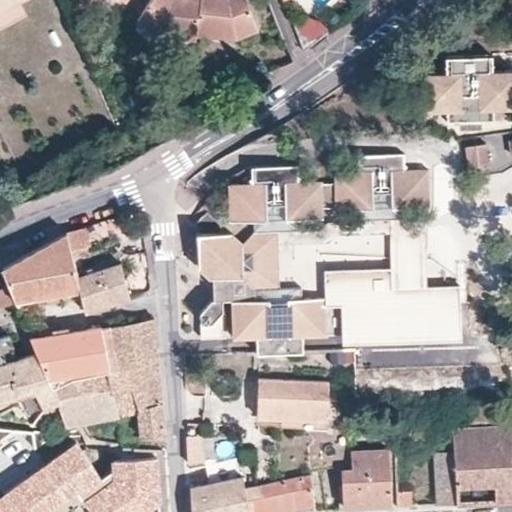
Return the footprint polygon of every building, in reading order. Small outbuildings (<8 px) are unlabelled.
[(23,3),(20,0),(18,0),(0,9),(0,29),(28,14),(23,3)] [(0,0),(0,9),(18,0),(0,0)] [(184,0),(184,3),(174,2),(174,0),(153,0),(139,21),(158,34),(198,38),(198,33),(201,0),(184,0)] [(228,0),(228,3),(219,2),(219,0),(201,0),(198,33),(238,37),(257,30),(246,0),(228,0)] [(449,120),(463,120),(487,119),(497,119),(497,108),(511,107),(511,68),(498,69),(498,53),(450,53),(450,69),(426,70),(427,109),(449,109),(449,120)] [(463,120),(463,128),(487,127),(487,119),(463,120)] [(487,144),(465,147),(468,168),(489,165),(487,144)] [(280,270),(280,229),(302,229),(301,218),(325,218),(325,207),(362,207),(364,217),(391,218),(416,217),(416,208),(434,208),(433,167),(409,167),(409,151),(361,151),(361,168),(339,168),(339,179),(301,179),(301,163),(253,163),(253,181),(229,181),(229,220),(254,221),(255,230),(245,242),(234,231),(199,233),(200,268),(214,277),(234,276),(235,289),(256,289),(256,298),(235,298),(236,335),(259,335),(260,352),(306,350),(305,333),(327,332),(325,303),(325,295),(304,296),(304,286),(282,287),(280,270)] [(416,217),(391,218),(392,267),(392,284),(428,284),(425,217),(416,217)] [(76,269),(66,231),(1,266),(8,285),(15,299),(77,288),(77,275),(76,269)] [(128,295),(119,261),(77,275),(77,288),(83,309),(128,295)] [(392,284),(392,267),(325,269),(325,303),(340,305),(342,340),(458,340),(457,284),(428,284),(392,284)] [(234,276),(214,277),(215,299),(211,300),(200,311),(201,323),(213,321),(224,309),(223,297),(235,298),(256,298),(256,289),(235,289),(234,276)] [(0,335),(8,333),(9,335),(27,329),(15,299),(8,285),(0,287),(0,335)] [(213,321),(201,323),(201,336),(225,334),(224,309),(213,321)] [(108,324),(115,364),(156,358),(152,316),(108,324)] [(48,333),(48,328),(57,327),(57,322),(43,323),(45,333),(48,333)] [(108,324),(101,325),(67,330),(63,331),(71,376),(108,365),(115,364),(108,324)] [(71,376),(63,331),(48,333),(45,333),(30,336),(35,351),(49,382),(52,381),(71,376)] [(58,400),(52,381),(49,382),(35,351),(15,357),(9,335),(8,333),(0,335),(0,397),(6,396),(14,405),(30,422),(43,406),(58,400)] [(116,409),(117,414),(138,409),(140,436),(164,435),(156,358),(115,364),(108,365),(116,409)] [(116,409),(108,365),(71,376),(52,381),(58,400),(65,424),(63,429),(112,420),(116,409)] [(327,418),(328,380),(258,377),(256,414),(327,418)] [(63,429),(65,424),(58,400),(43,406),(30,422),(33,426),(0,421),(0,425),(33,429),(63,429)] [(0,457),(35,446),(33,429),(0,425),(0,457)] [(505,499),(511,499),(511,427),(511,425),(452,428),(454,449),(456,503),(505,499)] [(33,429),(35,446),(65,440),(63,429),(33,429)] [(107,484),(103,478),(79,442),(0,495),(0,511),(86,511),(92,508),(86,498),(107,484)] [(391,502),(388,449),(350,452),(350,465),(350,468),(342,469),(344,504),(391,502)] [(454,449),(435,450),(437,503),(456,503),(454,449)] [(161,505),(159,458),(113,461),(114,471),(103,478),(107,484),(86,498),(92,508),(86,511),(150,511),(159,506),(161,505)] [(246,511),(243,485),(242,475),(207,482),(206,463),(189,467),(190,486),(190,511),(246,511)] [(266,511),(314,501),(309,471),(243,485),(246,511),(266,511)] [(411,490),(395,491),(396,506),(411,505),(411,490)]
